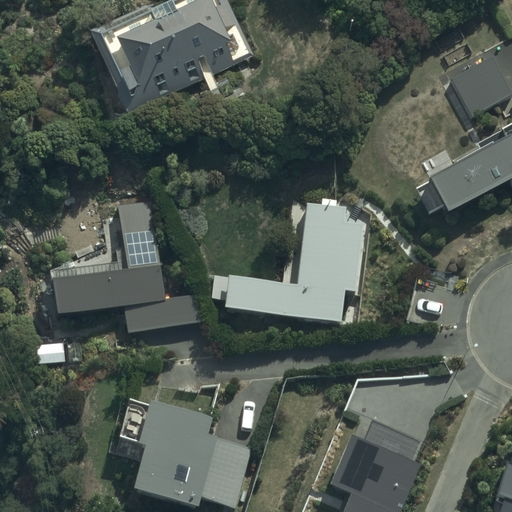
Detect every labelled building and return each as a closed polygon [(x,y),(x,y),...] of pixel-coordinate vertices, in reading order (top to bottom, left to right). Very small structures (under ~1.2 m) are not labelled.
[(140,19),(88,46),(131,126),(253,66),(218,0),(179,0),(167,6),(168,11),(148,22),(140,19)] [(511,101),(496,71),(455,93),(475,131),(511,111),(511,101)] [(477,168),(427,195),(446,229),(511,193),(511,143),(499,150),(500,151),(475,165),(477,168)] [(52,299),(58,328),(122,316),(127,341),(206,327),(199,293),(168,299),(151,203),(118,209),(132,285),(52,299)] [(295,297),(230,288),(226,318),(340,334),(344,302),(355,303),(365,237),(343,234),(345,220),(307,215),(295,297)] [(213,438),(150,420),(138,463),(144,464),(132,508),(146,511),(240,511),(253,470),(217,460),(219,454),(209,451),(213,438)]
